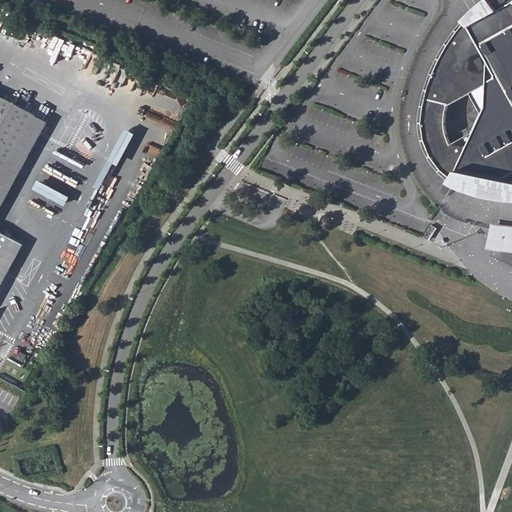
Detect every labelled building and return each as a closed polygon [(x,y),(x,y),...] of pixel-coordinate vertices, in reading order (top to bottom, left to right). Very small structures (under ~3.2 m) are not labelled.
[(511,0),(489,0),(481,7),(475,13),(467,21),(458,31),(449,45),(441,59),(434,76),(429,89),(425,105),(423,121),(426,139),(428,146),(432,155),(443,170),(457,181),(471,188),(486,193),(498,195),(510,197),(511,197),(511,0)] [(0,292),(10,274),(0,268),(0,265),(13,241),(0,234),(0,181),(36,115),(0,96),(0,292)] [(49,117),(54,105),(46,101),(40,113),(49,117)] [(0,181),(0,212),(48,121),(36,115),(0,181)] [(511,224),(492,223),(487,249),(511,251),(511,224)] [(0,265),(0,268),(10,274),(24,247),(13,241),(0,265)]
